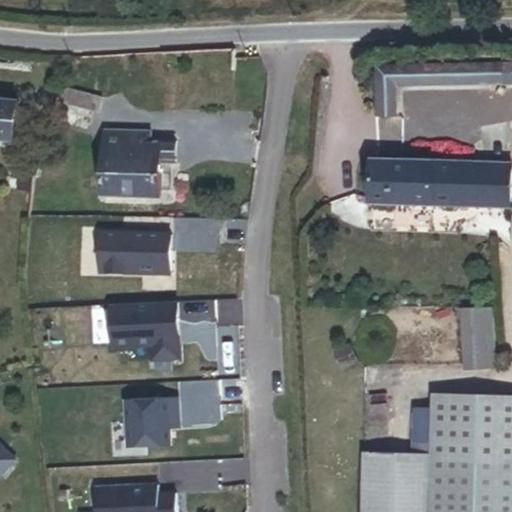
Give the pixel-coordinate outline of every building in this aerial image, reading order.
[(404,127),(403,96),(500,92),(500,80),(378,85),(380,128),(404,127)] [(99,90),(59,85),(57,102),(97,107),(99,90)] [(0,136),(8,138),(13,98),(0,96),(0,136)] [(175,196),(174,163),(186,163),(185,140),(154,142),(153,131),(141,131),(110,133),(113,200),(175,196)] [(387,206),(511,200),(511,155),(385,160),(387,206)] [(31,186),(48,189),(53,172),(35,169),(31,186)] [(63,175),(53,172),(48,189),(47,193),(57,196),(63,175)] [(166,233),(99,232),(99,271),(165,272),(166,233)] [(177,305),(113,309),(116,350),(153,348),(154,362),(180,361),(177,305)] [(178,396),(126,400),(129,444),(170,441),(170,426),(180,425),(178,396)] [(432,475),(365,473),(363,511),(511,511),(511,417),(434,416),(432,475)] [(0,472),(14,458),(0,443),(0,472)] [(154,492),(92,496),(93,511),(173,511),(173,500),(156,501),(154,492)]
